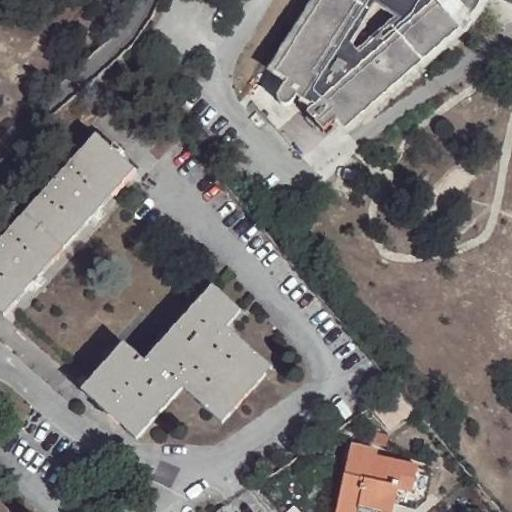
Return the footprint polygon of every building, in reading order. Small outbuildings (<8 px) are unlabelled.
[(321,0),(276,72),(288,80),(281,92),(280,95),(280,97),(280,99),(281,101),(282,104),(284,105),(286,106),(288,106),(290,106),(292,106),(293,105),(301,93),(314,108),(308,113),(325,132),(336,122),(346,133),(479,16),(485,0),(321,0)] [(122,157),(114,149),(98,135),(0,243),(0,311),(6,317),(66,249),(137,171),(122,157)] [(117,145),(114,149),(122,157),(126,153),(117,145)] [(222,425),(273,369),(227,328),(242,312),(214,287),(145,362),(126,344),(83,391),(137,441),(184,390),(222,425)] [(382,511),(392,503),(396,501),(398,489),(407,491),(410,488),(413,486),(418,467),(376,457),(377,452),(352,446),(336,511),(382,511)] [(392,511),(396,501),(392,503),(382,511),(392,511)]
